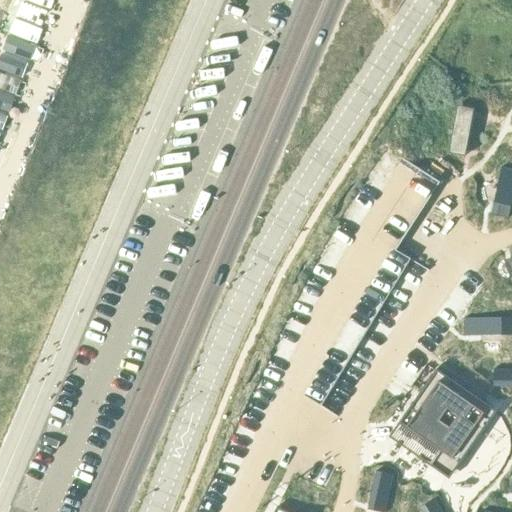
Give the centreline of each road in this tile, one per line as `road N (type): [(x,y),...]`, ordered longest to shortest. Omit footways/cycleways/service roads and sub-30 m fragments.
road 1 (primary): [(314,0),(97,511)]
road 2 (primary): [(121,511),(334,0)]
